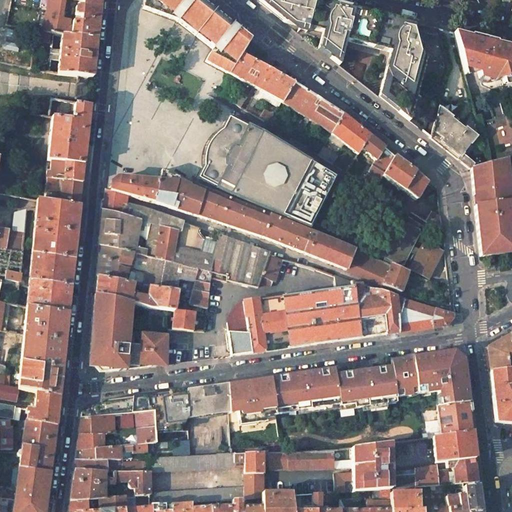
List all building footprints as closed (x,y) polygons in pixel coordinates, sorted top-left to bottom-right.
[(48,0),(42,31),(49,32),(61,34),(70,36),(72,21),(61,19),(64,0),(48,0)] [(75,17),(80,17),(79,22),(97,25),(99,4),(99,0),(76,0),(81,1),(81,7),(76,6),(75,8),(74,15),(75,17)] [(162,16),(177,22),(215,52),(213,56),(209,54),(204,62),(229,75),(240,56),(242,52),(249,40),(241,33),(204,4),(199,0),(143,0),(144,0),(143,4),(142,7),(142,9),(162,16)] [(260,0),(259,3),(284,22),(322,32),(345,38),(345,40),(390,52),(378,97),(410,122),(423,61),(414,23),(408,21),(407,25),(398,23),(398,19),(345,5),(325,0),(313,0),(313,1),(307,0),(260,0)] [(247,1),(245,4),(252,10),(255,7),(247,1)] [(72,21),(70,36),(81,38),(96,40),(97,25),(79,22),(72,21)] [(22,32),(8,29),(6,37),(20,40),(22,32)] [(42,31),(34,30),(33,42),(47,44),(49,32),(42,31)] [(322,32),(320,40),(343,46),(345,40),(345,38),(322,32)] [(452,33),(457,52),(465,50),(466,50),(466,36),(452,33)] [(61,34),(59,50),(50,49),(49,59),(58,60),(57,73),(77,76),(92,78),(94,59),(96,40),(81,38),(70,36),(61,34)] [(483,44),(478,43),(479,39),(466,36),(466,50),(465,50),(469,66),(476,65),(479,77),(486,75),(487,80),(492,79),(493,82),(501,79),(511,76),(511,48),(507,47),(499,48),(498,44),(484,41),(483,44)] [(338,66),(343,46),(320,40),(318,48),(329,57),(329,58),(338,65),(338,66)] [(19,45),(4,42),(2,50),(17,53),(19,45)] [(458,55),(462,68),(469,66),(465,50),(457,52),(458,55)] [(229,75),(252,88),(264,69),(240,56),(229,75)] [(252,88),(258,91),(270,72),(266,70),(264,69),(252,88)] [(292,85),(270,72),(258,91),(281,103),(292,85)] [(503,87),(511,84),(511,76),(501,79),(503,87)] [(302,91),(306,85),(298,78),(292,85),(302,91)] [(302,91),(292,85),(281,103),(331,134),(342,115),(302,91)] [(230,101),(240,108),(244,100),(235,94),(230,101)] [(75,102),(50,98),(48,117),(73,121),(74,104),(75,102)] [(73,121),(48,117),(43,116),(43,120),(51,121),(49,134),(47,160),(50,161),(83,164),(83,157),(85,137),(89,106),(74,104),(73,121)] [(262,113),(249,105),(245,111),(267,125),(273,115),(264,110),(262,113)] [(459,157),(457,160),(469,169),(473,165),(461,155),(475,137),(464,129),(463,130),(449,119),(450,117),(438,107),(432,131),(442,139),(440,142),(459,157)] [(369,136),(342,115),(331,134),(357,155),(361,149),(369,136)] [(231,195),(242,200),(247,202),(308,227),(332,179),(261,135),(262,135),(247,127),(247,128),(230,119),(228,118),(226,122),(222,130),(219,132),(217,133),(212,137),(210,140),(208,142),(206,146),(205,149),(204,154),(203,163),(203,165),(204,166),(198,178),(216,188),(231,196),(231,195)] [(375,160),(361,183),(373,191),(381,177),(393,157),(369,136),(361,149),(375,160)] [(337,157),(322,148),(318,156),(332,165),(337,157)] [(381,177),(403,191),(415,173),(393,157),(381,177)] [(511,158),(469,171),(480,256),(511,253),(511,226),(511,225),(511,158)] [(83,164),(50,161),(49,171),(46,170),(46,178),(81,183),(82,174),(83,164)] [(157,181),(153,203),(156,204),(162,206),(167,208),(183,213),(197,217),(205,190),(194,185),(162,172),(159,171),(157,181)] [(427,182),(415,173),(403,191),(415,200),(427,182)] [(81,183),(46,178),(44,201),(78,208),(79,195),(81,183)] [(104,196),(104,201),(124,205),(125,200),(126,197),(153,203),(157,181),(116,178),(111,183),(110,191),(104,190),(104,196)] [(28,191),(6,187),(5,193),(27,197),(28,191)] [(228,227),(260,238),(268,216),(205,190),(197,217),(228,227)] [(78,208),(36,200),(36,203),(35,207),(77,214),(78,210),(78,208)] [(124,205),(104,201),(101,202),(100,211),(141,222),(150,225),(176,231),(179,232),(182,222),(166,218),(143,209),(124,205)] [(77,214),(35,207),(31,253),(73,259),(77,214)] [(13,230),(0,227),(0,248),(22,253),(25,209),(15,212),(13,230)] [(138,231),(141,222),(100,211),(99,229),(98,247),(139,257),(142,250),(133,247),(135,239),(136,234),(137,232),(138,231)] [(440,232),(441,230),(440,218),(431,213),(425,222),(440,232)] [(260,238),(306,256),(314,235),(268,216),(260,238)] [(419,234),(423,227),(405,216),(402,222),(400,221),(382,257),(385,258),(382,263),(389,265),(396,268),(398,265),(400,266),(402,264),(409,252),(417,256),(410,270),(427,279),(441,252),(423,243),(419,251),(412,247),(419,234)] [(138,231),(147,234),(150,225),(141,222),(138,231)] [(199,228),(182,222),(179,232),(179,234),(195,240),(199,228)] [(172,252),(176,231),(150,225),(147,234),(142,250),(139,257),(170,265),(172,252)] [(184,254),(212,261),(219,235),(199,228),(195,240),(179,234),(179,232),(176,231),(172,252),(184,254)] [(135,239),(133,247),(142,250),(147,234),(138,231),(137,232),(140,233),(139,235),(136,234),(135,239)] [(184,254),(172,252),(170,265),(197,271),(209,274),(209,279),(226,283),(226,281),(257,288),(260,277),(267,257),(268,257),(269,253),(219,235),(212,261),(184,254)] [(306,256),(345,271),(353,251),(314,235),(306,256)] [(196,276),(197,271),(170,265),(139,257),(98,247),(97,262),(95,278),(96,277),(133,284),(141,286),(142,278),(145,266),(147,267),(147,268),(194,282),(196,276)] [(345,271),(381,286),(389,265),(382,263),(353,251),(345,271)] [(28,280),(70,287),(73,259),(31,253),(28,280)] [(268,257),(267,257),(260,277),(269,281),(272,282),(274,281),(281,260),(268,257)] [(400,293),(407,273),(396,268),(389,265),(381,286),(400,293)] [(194,282),(147,268),(147,267),(145,266),(142,278),(158,280),(156,288),(161,289),(162,286),(167,281),(180,285),(178,291),(191,294),(194,282)] [(20,274),(6,271),(5,276),(4,279),(19,282),(20,274)] [(188,306),(206,309),(208,282),(209,279),(196,276),(194,282),(191,294),(188,306)] [(333,276),(335,289),(350,287),(350,282),(333,276)] [(129,302),(145,307),(147,298),(149,287),(141,286),(138,296),(130,295),(133,284),(96,277),(95,286),(94,294),(112,298),(129,302)] [(269,281),(260,277),(257,288),(267,286),(269,281)] [(158,280),(142,278),(141,286),(149,287),(156,288),(158,280)] [(70,287),(28,280),(28,287),(28,289),(48,290),(49,287),(69,292),(69,290),(70,287)] [(162,286),(161,289),(178,292),(178,291),(180,285),(167,281),(162,286)] [(335,289),(245,302),(242,302),(237,304),(227,317),(226,323),(227,332),(226,333),(230,357),(398,333),(397,320),(404,301),(350,282),(350,287),(335,289)] [(48,290),(28,289),(26,307),(67,314),(69,292),(49,287),(48,290)] [(173,311),(178,292),(161,289),(156,288),(149,287),(147,298),(145,307),(150,308),(167,310),(173,311)] [(91,325),(146,328),(165,329),(166,317),(167,310),(150,308),(145,307),(129,302),(112,298),(94,294),(95,295),(94,295),(91,325)] [(0,330),(7,331),(9,303),(0,301),(0,330)] [(451,316),(404,301),(397,320),(398,333),(445,326),(451,318),(451,316)] [(67,314),(26,307),(23,334),(64,342),(67,314)] [(173,311),(171,330),(186,331),(191,331),(193,314),(173,311)] [(146,328),(91,325),(88,362),(98,373),(118,371),(146,368),(164,366),(164,354),(165,350),(164,342),(165,333),(165,329),(146,328)] [(64,342),(23,334),(20,362),(61,369),(63,355),(64,342)] [(509,335),(485,348),(488,374),(507,371),(506,365),(511,364),(511,360),(510,345),(509,335)] [(391,368),(335,376),(334,370),(271,379),(275,410),(296,407),(297,411),(299,411),(337,405),(339,405),(339,407),(354,405),(354,409),(381,405),(381,401),(395,399),(395,397),(436,392),(436,408),(467,404),(462,361),(452,353),(390,362),(391,368)] [(173,355),(164,354),(164,366),(173,365),(173,364),(173,355)] [(61,369),(20,362),(17,388),(35,392),(58,397),(60,383),(61,369)] [(511,370),(507,371),(488,374),(494,423),(511,424),(511,370)] [(271,379),(226,385),(228,412),(228,414),(237,412),(239,426),(265,423),(264,418),(276,416),(276,414),(275,410),(271,379)] [(0,385),(0,398),(15,401),(17,388),(3,386),(0,385)] [(226,385),(185,391),(186,418),(228,412),(226,385)] [(80,413),(79,419),(112,417),(117,416),(133,414),(152,413),(153,428),(153,433),(175,432),(186,418),(185,391),(104,400),(80,413)] [(34,407),(33,411),(14,407),(12,419),(24,421),(55,426),(57,411),(58,397),(35,392),(34,407)] [(0,416),(12,419),(14,407),(0,404),(0,416)] [(439,437),(470,433),(467,404),(436,408),(437,421),(439,437)] [(337,405),(299,411),(299,415),(338,410),(337,405)] [(152,413),(133,414),(134,431),(135,431),(153,428),(152,413)] [(133,414),(117,416),(118,432),(130,431),(134,431),(133,414)] [(112,417),(79,419),(79,428),(78,436),(102,435),(113,433),(112,417)] [(8,423),(0,421),(0,450),(10,450),(10,429),(8,429),(8,423)] [(55,426),(24,421),(20,451),(16,451),(16,457),(19,458),(18,468),(49,472),(52,449),(55,426)] [(439,437),(437,421),(425,423),(426,433),(421,433),(422,439),(432,438),(439,437)] [(135,434),(137,445),(146,444),(153,443),(153,433),(153,428),(135,431),(134,431),(130,431),(130,434),(135,434)] [(470,433),(439,437),(432,438),(434,464),(443,463),(445,462),(473,458),(470,433)] [(102,435),(78,436),(77,443),(76,451),(103,448),(102,435)] [(188,440),(153,443),(154,458),(189,456),(188,440)] [(131,446),(119,447),(119,452),(132,451),(132,453),(147,452),(146,444),(137,445),(131,446)] [(350,449),(352,491),(364,490),(381,489),(389,489),(414,487),(414,469),(389,471),(388,444),(369,446),(350,449)] [(103,448),(76,451),(75,456),(75,460),(119,459),(119,452),(119,447),(103,448)] [(333,451),(268,454),(268,471),(333,469),(333,451)] [(154,458),(148,458),(148,463),(148,473),(234,469),(234,464),(233,454),(230,454),(189,456),(154,458)] [(244,463),(243,475),(261,475),(261,454),(234,455),(233,454),(234,464),(244,463)] [(473,458),(445,462),(445,465),(446,469),(452,468),(453,472),(454,484),(462,484),(476,482),(473,458)] [(119,459),(75,460),(74,465),(73,470),(104,473),(113,473),(148,473),(148,463),(143,463),(143,462),(122,464),(122,459),(119,459)] [(414,487),(437,486),(436,472),(435,466),(414,469),(414,487)] [(14,500),(12,511),(43,511),(49,472),(18,468),(13,468),(10,488),(2,487),(0,498),(14,500)] [(69,501),(104,499),(104,482),(104,473),(73,470),(71,483),(69,501)] [(447,471),(436,472),(437,486),(454,484),(453,472),(447,472),(447,471)] [(113,473),(104,473),(104,482),(114,483),(113,473)] [(148,473),(113,473),(114,483),(127,483),(127,484),(127,486),(127,487),(128,488),(129,489),(130,489),(131,489),(134,489),(134,497),(148,495),(148,493),(148,473)] [(347,477),(347,473),(334,474),(335,493),(339,492),(341,492),(340,477),(347,477)] [(261,475),(243,475),(243,487),(243,501),(261,499),(261,494),(261,475)] [(479,509),(477,486),(462,488),(463,497),(464,509),(479,509)] [(243,487),(148,493),(148,495),(148,507),(163,506),(169,506),(172,506),(190,505),(199,504),(209,503),(216,503),(231,502),(239,501),(243,501),(243,487)] [(389,489),(381,489),(380,502),(389,502),(389,494),(389,489)] [(428,491),(419,492),(419,497),(420,497),(420,510),(445,509),(444,498),(444,490),(443,489),(437,489),(437,491),(428,492),(428,491)] [(311,511),(291,511),(338,511),(338,510),(331,511),(319,511),(318,492),(310,495),(311,511)] [(330,493),(318,492),(319,511),(331,511),(330,493)] [(414,493),(389,494),(389,502),(389,511),(415,511),(415,510),(415,504),(415,499),(414,493)] [(282,494),(261,494),(261,499),(260,511),(291,511),(290,497),(289,494),(282,494)] [(104,499),(69,501),(68,508),(67,511),(103,511),(124,510),(124,497),(104,499)] [(463,497),(444,498),(445,509),(445,511),(479,511),(479,509),(464,509),(463,497)] [(239,501),(238,511),(260,511),(261,499),(243,501),(239,501)] [(359,499),(339,499),(338,510),(361,510),(365,510),(365,504),(360,504),(359,499)] [(231,505),(231,511),(238,511),(239,501),(231,502),(231,505)] [(380,502),(365,502),(365,504),(365,510),(365,511),(389,511),(389,502),(380,502)]
